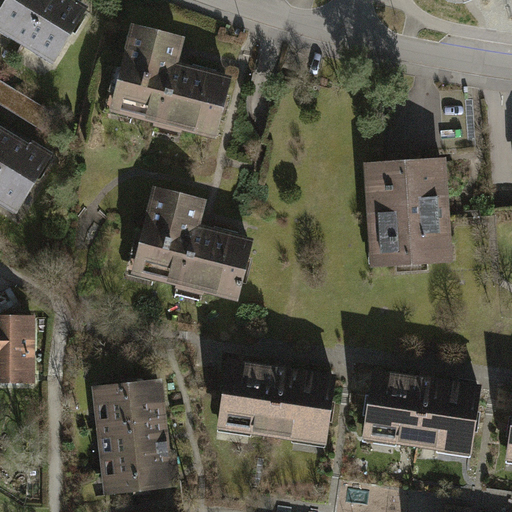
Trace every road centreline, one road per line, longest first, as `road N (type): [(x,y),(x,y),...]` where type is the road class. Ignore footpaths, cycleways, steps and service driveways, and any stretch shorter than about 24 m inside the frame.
road 1 (residential): [(345,35),(511,68)]
road 2 (track): [(58,379),(46,511)]
